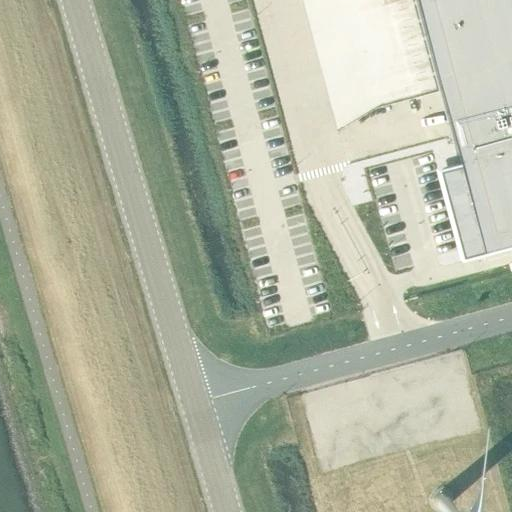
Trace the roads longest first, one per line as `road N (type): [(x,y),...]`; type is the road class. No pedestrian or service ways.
road 1 (unclassified): [(75,0),(196,403)]
road 2 (unclassified): [(511,319),(196,403)]
